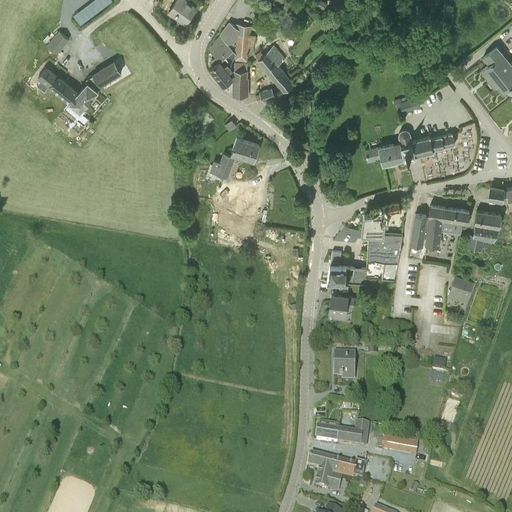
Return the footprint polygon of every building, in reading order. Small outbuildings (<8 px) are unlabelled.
[(187,0),(175,0),(168,11),(185,23),(196,6),(187,0)] [(328,13),(333,6),(323,0),(319,0),(316,5),(328,13)] [(85,21),(78,11),(73,15),(80,24),(85,21)] [(223,84),(231,77),(233,76),(229,70),(232,68),(231,66),(230,62),(235,56),(235,60),(247,60),(248,34),(253,26),(237,23),(236,26),(230,21),(220,34),(221,35),(214,42),(215,43),(210,48),(217,56),(211,61),(214,65),(210,67),(216,74),(223,84)] [(284,29),(281,31),(285,38),(291,34),(286,26),(283,27),(284,29)] [(340,26),(333,31),(337,37),(344,32),(340,26)] [(68,40),(56,27),(39,43),(51,56),(68,40)] [(274,44),(260,57),(284,90),(293,84),(278,64),(286,57),(274,44)] [(511,64),(497,45),(483,56),(489,64),(481,70),(486,78),(489,76),(496,84),(497,86),(502,93),(503,93),(506,90),(507,92),(509,93),(511,94),(511,93),(511,64)] [(103,67),(101,69),(107,80),(110,78),(122,71),(115,60),(103,68),(103,67)] [(234,69),(246,69),(247,69),(247,62),(235,61),(234,69)] [(100,85),(107,80),(101,69),(93,74),(86,78),(88,81),(96,87),(100,85)] [(246,96),(246,69),(234,69),(233,95),(246,96)] [(69,102),(78,92),(63,80),(60,77),(58,76),(49,70),(42,79),(50,85),(55,90),(69,102)] [(69,102),(80,111),(98,89),(96,87),(88,81),(78,92),(69,102)] [(427,98),(431,106),(456,92),(452,84),(427,98)] [(272,87),(269,88),(260,92),(261,94),(255,96),(258,102),(275,96),(272,87)] [(401,102),(399,102),(403,112),(420,106),(416,96),(401,102)] [(233,129),(238,123),(233,119),(229,125),(233,129)] [(400,144),(403,157),(405,156),(417,154),(433,150),(432,149),(455,144),(452,133),(431,138),(430,136),(412,140),(410,132),(409,129),(407,128),(404,128),(402,129),(400,130),(399,132),(398,134),(400,144)] [(238,161),(239,155),(245,157),(254,160),(259,145),(237,137),(233,147),(231,153),(231,154),(223,151),(220,161),(214,159),(210,171),(228,178),(234,162),(235,162),(238,161)] [(393,143),(378,146),(383,163),(398,160),(396,158),(403,157),(400,144),(394,145),(393,143)] [(369,162),(381,160),(378,147),(367,150),(369,162)] [(234,215),(250,220),(259,194),(220,181),(214,202),(236,208),(234,215)] [(490,187),(488,198),(503,200),(505,190),(490,187)] [(383,223),(385,223),(388,223),(388,212),(400,209),(398,199),(383,202),(372,206),(373,209),(364,213),(372,213),(382,213),(381,222),(383,222),(383,223)] [(430,205),(429,214),(425,244),(437,245),(439,231),(453,233),(454,228),(461,229),(462,221),(468,222),(469,219),(470,210),(450,207),(430,205)] [(476,210),(475,220),(473,234),(469,233),(465,247),(482,250),(484,238),(494,240),(499,228),(501,214),(476,210)] [(364,213),(362,228),(362,229),(384,232),(384,229),(385,223),(383,223),(383,222),(381,222),(382,213),(372,213),(364,213)] [(415,213),(412,236),(411,236),(410,245),(422,246),(426,214),(415,213)] [(368,236),(367,249),(367,260),(368,260),(368,262),(367,268),(366,268),(365,279),(379,280),(380,279),(382,279),(382,278),(394,279),(400,256),(400,252),(402,232),(384,229),(384,232),(369,230),(368,236)] [(426,246),(421,247),(419,258),(425,259),(425,258),(427,258),(428,249),(425,249),(426,246)] [(362,268),(354,267),(346,266),(336,265),(340,251),(335,251),(330,264),(327,280),(327,281),(339,282),(347,283),(352,283),(373,286),(370,294),(373,295),(379,280),(365,279),(366,268),(362,268)] [(479,280),(484,265),(472,261),(467,275),(479,280)] [(473,280),(455,274),(448,296),(467,302),(473,280)] [(331,294),(330,301),(329,311),(336,312),(336,317),(346,319),(347,307),(354,308),(355,296),(349,295),(349,297),(331,294)] [(374,328),(373,328),(368,328),(363,328),(362,344),(373,345),(374,328)] [(353,379),(351,353),(342,353),(342,355),(335,355),(335,376),(339,376),(339,377),(343,377),(343,376),(349,376),(352,376),(352,379),(353,379)] [(445,362),(434,360),(432,369),(443,371),(445,362)] [(355,432),(338,431),(337,442),(365,445),(368,422),(356,421),(355,432)] [(328,430),(318,429),(317,429),(316,440),(326,441),(337,442),(338,431),(328,430)] [(378,440),(376,449),(385,451),(386,442),(385,442),(386,436),(374,433),(373,439),(378,440)] [(416,454),(418,443),(395,439),(393,450),(416,454)] [(342,475),(332,473),(332,471),(335,460),(311,455),(308,466),(319,469),(315,486),(339,492),(342,475)] [(335,460),(332,471),(362,478),(365,463),(356,461),(355,465),(335,460)] [(418,485),(412,483),(409,490),(414,493),(418,485)]
